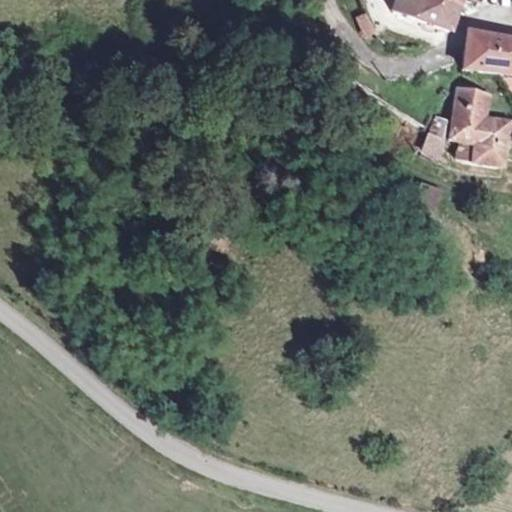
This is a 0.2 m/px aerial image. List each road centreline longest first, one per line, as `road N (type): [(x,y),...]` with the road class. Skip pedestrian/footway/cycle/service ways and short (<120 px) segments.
road 1 (residential): [(364,511),(217,471),(176,451),(0,311)]
road 2 (track): [(324,0),(352,50),(388,71),(438,56),(478,25),(511,28)]
